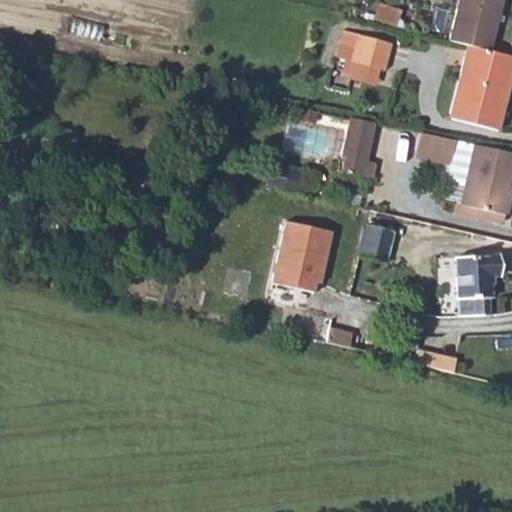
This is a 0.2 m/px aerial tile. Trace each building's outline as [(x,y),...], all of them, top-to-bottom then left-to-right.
[(461,0),(451,42),(464,46),(492,52),(505,0),(461,0)] [(397,21),(399,8),(380,5),(378,18),(397,21)] [(389,41),(328,26),(322,50),(382,66),(389,41)] [(454,86),(446,119),(497,132),(502,110),(496,109),(499,97),(504,73),(511,75),(511,70),(511,57),(492,52),(464,46),(454,86)] [(372,82),(376,66),(327,54),(324,69),(372,82)] [(511,75),(504,73),(499,97),(496,109),(502,110),(505,98),(511,75)] [(362,160),(372,123),(347,118),(338,155),(342,157),(338,172),(370,180),(373,162),(362,160)] [(448,163),(454,141),(417,133),(412,155),(448,163)] [(444,184),(464,188),(472,145),(454,141),(448,163),(444,184)] [(505,187),(511,156),(511,153),(472,145),(464,188),(460,205),(454,204),(452,215),(492,224),(497,224),(500,224),(503,223),(504,220),(509,196),(505,195),(507,187),(505,187)] [(328,231),(279,220),(263,285),(307,296),(311,281),(316,282),(328,231)] [(390,229),(363,224),(357,255),(384,261),(390,229)] [(500,253),(456,258),(462,313),(492,311),(490,292),(493,292),(490,271),(501,271),(500,253)] [(364,354),(368,337),(329,328),(325,345),(354,351),(364,354)] [(416,348),(412,365),(449,373),(453,356),(416,348)]
